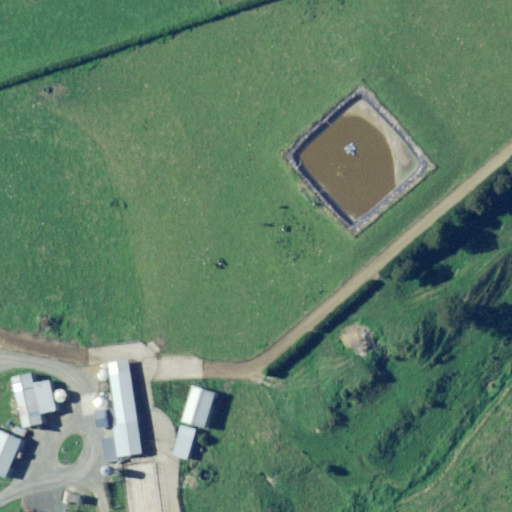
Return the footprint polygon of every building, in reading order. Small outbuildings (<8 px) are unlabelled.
[(0,189),(12,187),(2,146),(0,143),(0,189)] [(41,213),(30,217),(35,233),(46,229),(41,213)] [(103,430),(108,464),(125,461),(125,457),(146,454),(131,361),(112,364),(111,364),(116,396),(105,397),(98,399),(103,430)] [(38,385),(36,374),(16,379),(27,429),(47,425),(45,415),(60,411),(53,382),(44,384),(38,385)] [(220,394),(197,387),(186,422),(209,429),(220,394)] [(0,475),(9,479),(29,432),(6,423),(3,432),(0,430),(0,475)] [(200,431),(185,427),(176,456),(191,461),(200,431)]
